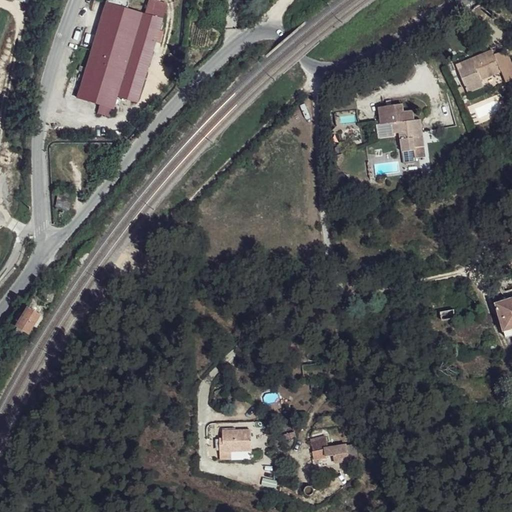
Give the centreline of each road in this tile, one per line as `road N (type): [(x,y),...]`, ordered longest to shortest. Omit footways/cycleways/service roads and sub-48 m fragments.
road 1 (tertiary): [(454,0),(326,69),(269,32),(254,34),(220,57),(45,252)]
road 2 (tertiary): [(74,0),(38,106),(41,221)]
road 3 (track): [(0,141),(18,26),(0,5)]
